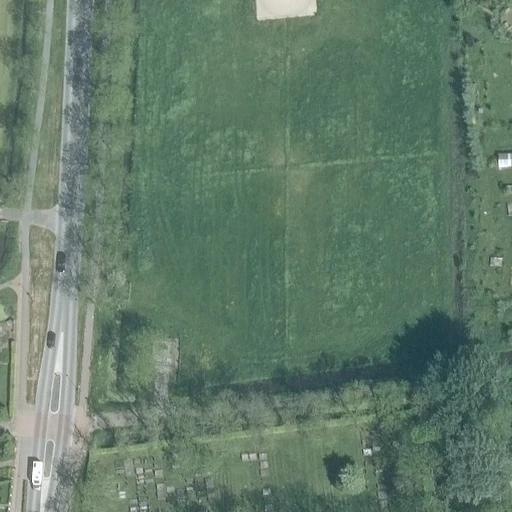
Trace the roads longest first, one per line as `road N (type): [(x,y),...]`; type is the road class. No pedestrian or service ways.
road 1 (primary): [(62,303),(78,0)]
road 2 (primary): [(62,303),(46,364),(34,511)]
road 3 (primary): [(44,511),(69,364),(62,303)]
